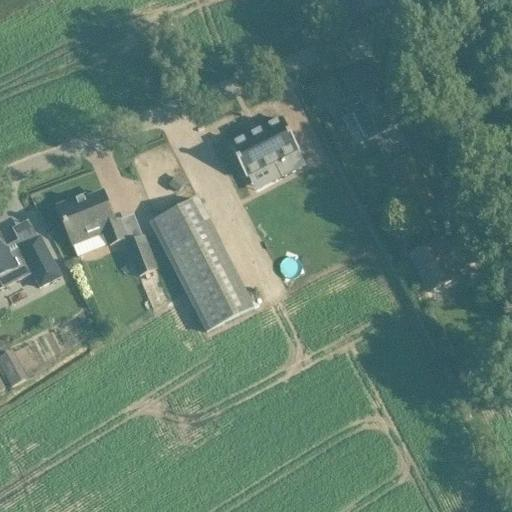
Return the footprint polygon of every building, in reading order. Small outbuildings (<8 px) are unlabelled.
[(343,0),(344,1),(350,20),(383,8),(380,0),(343,0)] [(359,96),(347,102),(337,107),(343,118),(353,113),(368,142),(402,124),(379,79),(356,91),(359,96)] [(283,121),(230,148),(246,179),(274,165),(283,180),(306,168),(298,153),(299,152),(283,121)] [(438,212),(412,156),(390,166),(416,222),(438,212)] [(177,177),(170,187),(178,193),(185,183),(177,177)] [(76,202),(58,209),(73,247),(103,235),(108,248),(126,241),(119,222),(116,224),(104,195),(78,205),(76,202)] [(151,225),(207,334),(254,309),(199,201),(151,225)] [(61,278),(40,239),(21,249),(9,255),(0,237),(0,291),(4,289),(34,273),(41,288),(61,278)] [(476,261),(464,238),(444,248),(441,242),(413,257),(415,262),(414,265),(418,271),(420,272),(428,286),(441,279),(445,286),(459,279),(456,272),(476,261)] [(155,271),(143,239),(127,246),(139,277),(155,271)] [(0,358),(0,367),(11,388),(26,380),(12,352),(0,358)]
